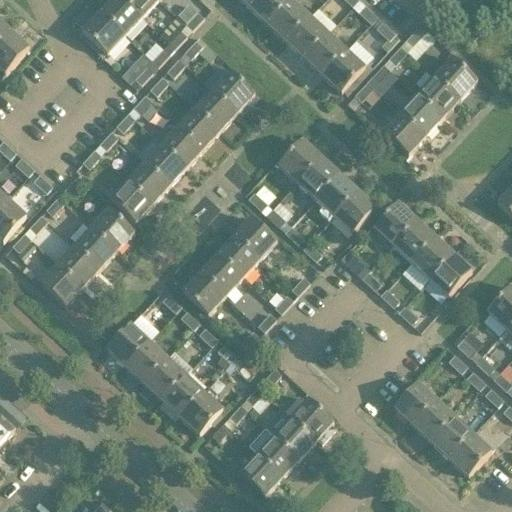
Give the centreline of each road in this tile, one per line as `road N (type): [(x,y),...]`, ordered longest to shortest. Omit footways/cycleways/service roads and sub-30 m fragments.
road 1 (residential): [(393,451),(342,403),(403,338),(355,295),(298,353)]
road 2 (tertiary): [(192,511),(89,418)]
road 3 (residential): [(0,511),(89,418)]
road 4 (tertiary): [(89,418),(0,337)]
